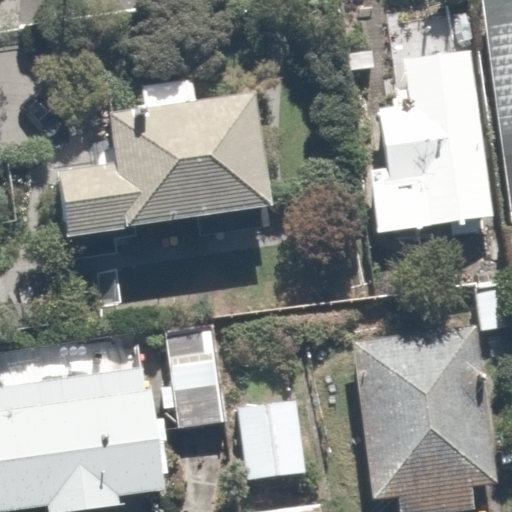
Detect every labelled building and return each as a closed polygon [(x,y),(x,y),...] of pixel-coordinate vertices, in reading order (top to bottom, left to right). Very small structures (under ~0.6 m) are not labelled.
[(511,0),(480,0),(500,206),(511,204),(511,0)] [(480,220),(468,47),(392,52),(395,102),(371,103),(375,163),(365,164),(369,228),(480,220)] [(47,168),(54,237),(286,211),(274,95),(189,104),(186,75),(136,81),(139,109),(106,113),(111,161),(47,168)] [(468,294),(469,326),(354,329),(358,499),(392,498),(391,511),(463,511),(463,497),(479,496),(475,326),(501,326),(500,293),(468,294)] [(145,343),(0,355),(0,508),(42,505),(42,511),(85,511),(118,509),(116,491),(157,487),(145,343)] [(219,422),(215,344),(162,346),(166,425),(219,422)] [(297,398),(235,403),(241,484),(303,480),(297,398)] [(313,511),(313,502),(236,505),(236,511),(313,511)]
